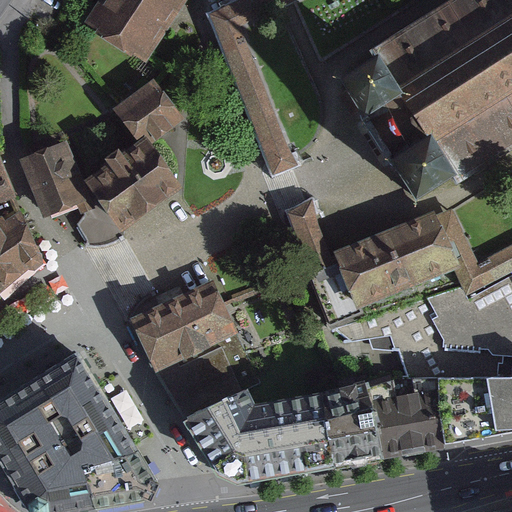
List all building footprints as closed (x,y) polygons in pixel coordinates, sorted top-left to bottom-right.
[(185,0),(105,0),(88,25),(143,62),(185,0)] [(298,167),(240,26),(294,0),(261,0),(253,4),(250,0),(246,0),(242,2),(210,17),(273,178),(298,167)] [(511,0),(457,0),(374,48),(378,54),(341,77),(340,78),(364,117),(360,120),(378,148),(386,160),(390,158),(415,200),(457,175),(511,141),(511,0)] [(122,112),(147,147),(154,142),(186,119),(161,83),(122,112)] [(186,189),(154,142),(147,147),(93,183),(106,203),(125,231),(153,211),(186,189)] [(72,145),(30,161),(50,217),(77,211),(83,214),(94,208),(93,202),(72,145)] [(0,205),(18,198),(0,159),(0,205)] [(293,211),(315,270),(332,262),(313,201),(293,211)] [(125,231),(106,203),(94,208),(83,214),(71,221),(84,244),(100,245),(116,240),(127,234),(125,231)] [(511,245),(478,263),(451,210),(437,218),(461,272),(455,275),(458,281),(466,298),(511,276),(511,245)] [(330,330),(458,281),(455,275),(461,272),(437,218),(434,214),(334,255),(336,260),(332,262),(315,270),(307,273),(330,330)] [(6,220),(0,223),(0,293),(4,299),(47,263),(24,216),(8,225),(6,220)] [(133,316),(159,372),(220,344),(239,336),(213,280),(133,316)] [(159,372),(190,421),(242,391),(220,344),(159,372)] [(69,511),(149,498),(154,488),(74,353),(0,396),(0,472),(17,501),(28,511),(69,511)] [(511,375),(443,378),(451,445),(511,434),(511,375)] [(370,386),(383,456),(451,445),(443,378),(403,377),(370,386)] [(370,386),(259,405),(248,388),(242,391),(190,421),(219,472),(242,481),(383,456),(370,386)]
